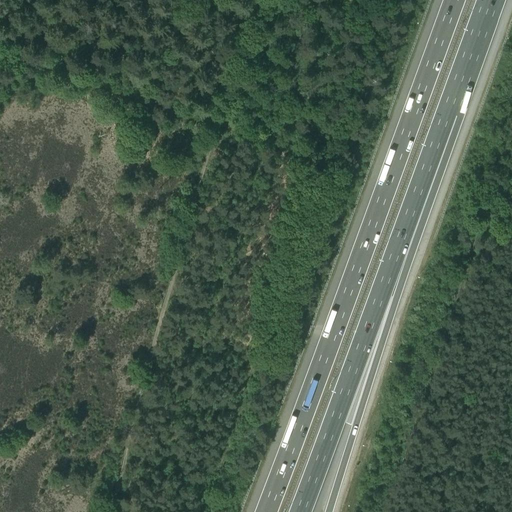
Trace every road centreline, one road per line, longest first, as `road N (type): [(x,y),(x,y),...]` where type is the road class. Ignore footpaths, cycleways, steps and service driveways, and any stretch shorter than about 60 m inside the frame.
road 1 (motorway): [(455,0),(266,511)]
road 2 (motorway): [(387,273),(490,0)]
road 3 (motorway): [(299,511),(387,273)]
road 4 (motorway): [(329,511),(387,273)]
road 5 (track): [(221,120),(0,50)]
road 6 (track): [(271,0),(218,130)]
